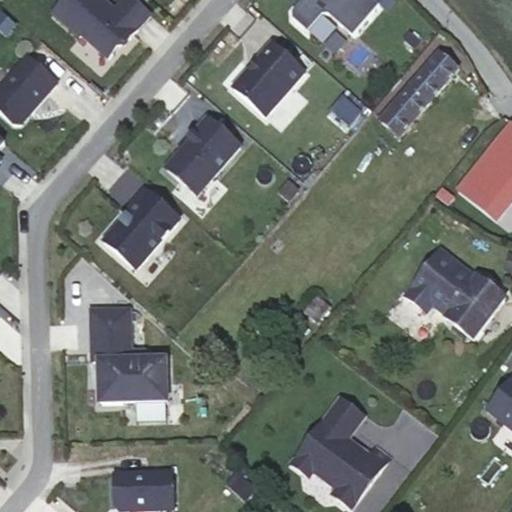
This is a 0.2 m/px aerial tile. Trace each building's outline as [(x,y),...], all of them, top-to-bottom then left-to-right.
[(157,14),(139,0),(117,0),(113,6),(104,0),(64,0),(53,14),(114,62),(157,14)] [(377,8),(368,0),(307,0),(292,19),(309,33),(322,17),(328,16),(352,36),(377,8)] [(274,49),(236,93),(266,121),(308,75),(274,49)] [(460,71),(440,54),(380,123),(399,140),(460,71)] [(0,109),(22,130),(58,88),(24,55),(0,87),(0,109)] [(188,148),(167,171),(199,198),(242,149),(208,119),(185,146),(188,148)] [(511,164),(511,165),(499,154),(466,197),(460,193),(488,155),(475,146),(436,198),(448,208),(467,218),(476,208),(496,224),(511,203),(511,164)] [(181,223),(147,194),(105,245),(138,274),(181,223)] [(442,253),(406,299),(428,315),(434,307),(447,318),(446,320),(474,341),(506,300),(478,279),(475,282),(467,276),(466,272),(442,253)] [(329,308),(317,298),(305,313),(316,323),(329,308)] [(131,313),(91,312),(94,363),(100,365),(102,404),(166,404),(165,361),(143,361),(143,352),(133,352),(131,313)] [(511,380),(488,413),(511,431),(511,380)] [(340,401),(290,466),(304,477),(311,476),(312,474),(335,491),(333,494),(335,500),(351,511),(389,460),(375,450),(369,458),(347,441),(364,419),(340,401)] [(176,474),(119,473),(118,511),(177,511),(176,474)]
